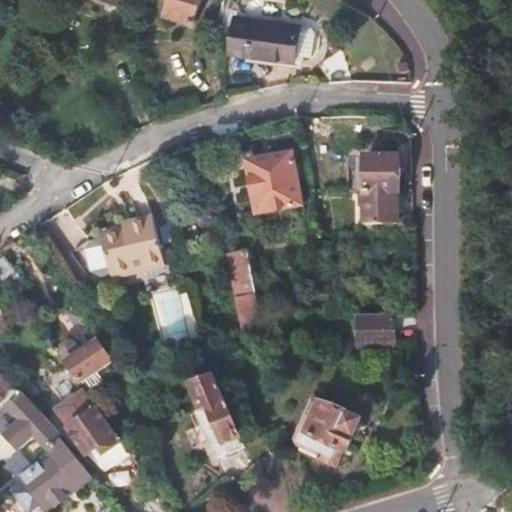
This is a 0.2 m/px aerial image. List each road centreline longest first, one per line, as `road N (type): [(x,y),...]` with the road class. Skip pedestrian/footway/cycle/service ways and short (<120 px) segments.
road 1 (residential): [(469,492),(447,399),(431,106)]
road 2 (residential): [(68,182),(241,114),(431,106)]
